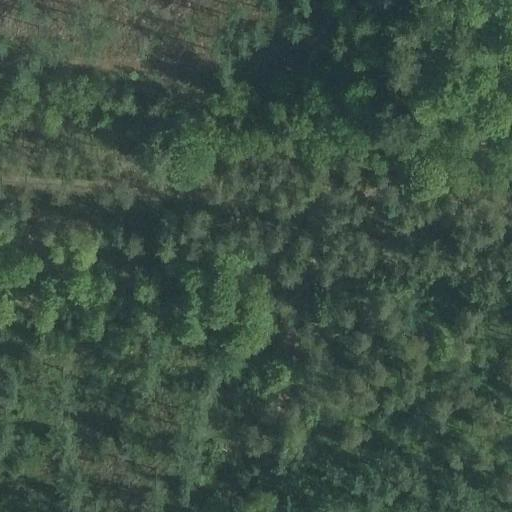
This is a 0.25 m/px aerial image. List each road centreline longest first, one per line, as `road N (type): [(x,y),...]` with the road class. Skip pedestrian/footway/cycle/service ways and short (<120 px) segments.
road 1 (track): [(238,511),(336,0)]
road 2 (track): [(0,177),(298,200)]
road 3 (track): [(511,216),(298,200)]
